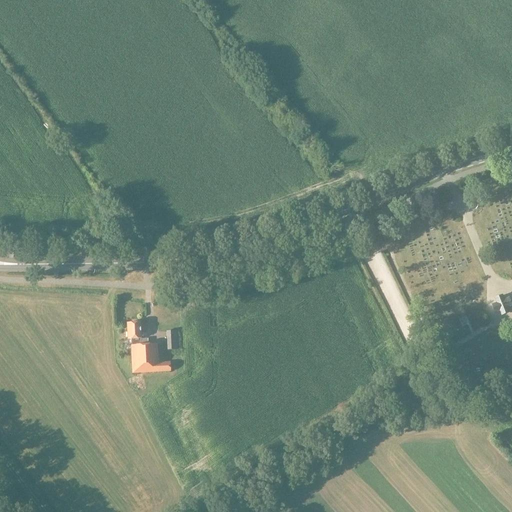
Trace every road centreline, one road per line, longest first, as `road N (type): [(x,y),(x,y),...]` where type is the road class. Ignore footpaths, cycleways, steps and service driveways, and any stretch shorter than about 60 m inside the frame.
road 1 (secondary): [(354,206),(189,258),(14,264)]
road 2 (secondary): [(511,148),(354,206)]
road 3 (unclassified): [(354,206),(417,342)]
